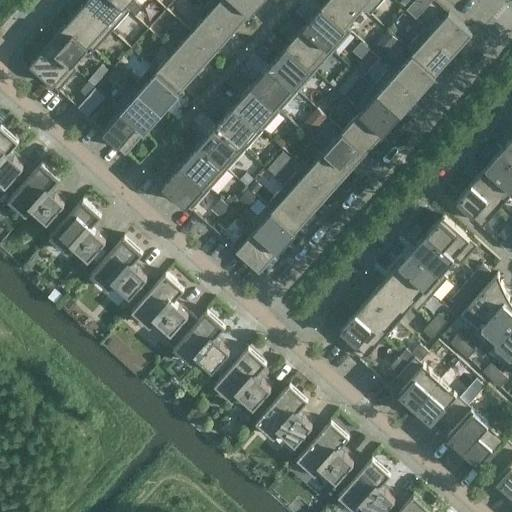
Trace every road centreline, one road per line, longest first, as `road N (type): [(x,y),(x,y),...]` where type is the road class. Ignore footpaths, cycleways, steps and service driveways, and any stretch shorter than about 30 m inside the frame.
road 1 (residential): [(511,31),(256,311)]
road 2 (residential): [(256,311),(0,78)]
road 3 (residential): [(287,337),(511,79)]
road 4 (residential): [(480,511),(287,337)]
